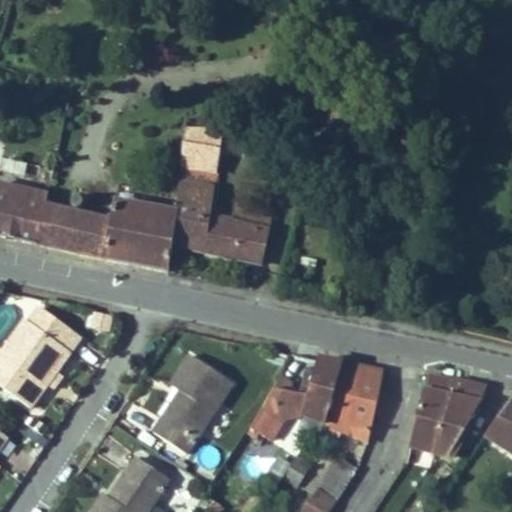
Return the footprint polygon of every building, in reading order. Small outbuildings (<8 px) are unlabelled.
[(364,103),(364,119),(386,117),(384,100),(364,103)] [(327,105),(328,122),(364,119),(364,103),(327,105)] [(181,156),(221,164),(226,133),(232,134),(235,118),(186,119),(181,156)] [(213,209),(221,164),(181,156),(177,181),(168,244),(266,260),(278,205),(234,196),(231,212),(213,209)] [(0,226),(40,236),(50,187),(17,181),(20,169),(0,165),(0,226)] [(69,182),(67,191),(50,187),(40,236),(165,267),(168,244),(177,181),(165,179),(163,190),(117,181),(113,200),(82,194),(83,185),(69,182)] [(21,312),(0,341),(0,383),(28,403),(80,330),(42,305),(33,319),(21,312)] [(156,432),(189,454),(237,386),(197,358),(177,386),(191,395),(174,420),(168,415),(156,432)] [(297,419),(323,427),(344,372),(318,367),(297,419)] [(323,427),(369,442),(386,380),(344,372),(323,427)] [(291,393),(290,381),(284,378),(261,412),(283,426),(287,428),(300,422),(290,417),(297,394),(291,393)] [(422,455),(435,459),(455,388),(429,384),(428,388),(407,450),(422,455)] [(470,428),(485,395),(455,388),(435,459),(445,463),(470,428)] [(511,400),(510,399),(483,437),(511,454),(511,400)] [(261,412),(246,434),(268,447),(283,426),(261,412)] [(0,475),(7,465),(0,460),(0,450),(12,432),(0,423),(0,475)] [(417,470),(422,455),(407,450),(402,465),(417,470)] [(312,461),(298,454),(283,476),(284,477),(297,485),(312,461)] [(101,489),(84,511),(149,511),(172,479),(139,456),(129,470),(134,474),(116,500),(101,489)] [(334,462),(323,480),(343,492),(355,474),(334,462)] [(328,511),(331,508),(332,506),(313,493),(299,511),(328,511)]
